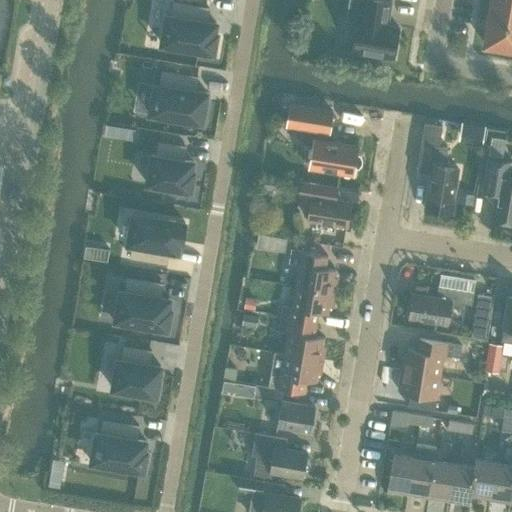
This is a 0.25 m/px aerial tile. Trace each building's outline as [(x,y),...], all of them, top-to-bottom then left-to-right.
[(364,0),(361,20),(358,20),(353,51),(395,58),(400,27),(388,25),(392,0),(389,0),(364,0)] [(511,2),(494,0),(493,0),(490,21),(511,24),(511,2)] [(167,14),(163,44),(215,52),(218,33),(216,32),(217,22),(216,22),(208,21),(210,7),(175,1),(172,15),(167,14)] [(511,24),(490,21),(486,44),(511,48),(511,24)] [(156,83),(151,113),(178,117),(177,121),(194,124),(195,120),(203,121),(204,118),(205,118),(205,117),(204,116),(206,106),(207,106),(207,105),(206,105),(207,100),(208,92),(199,90),(196,90),(199,76),(163,70),(161,84),(156,83)] [(326,139),(327,131),(330,132),(334,111),(291,103),(288,124),(303,127),(302,136),(305,142),(314,144),(310,166),(355,174),(356,168),(359,167),(360,166),(361,164),(362,162),(362,161),(363,159),(362,158),(362,156),(361,155),(360,153),(359,152),(360,145),(326,139)] [(446,166),(449,147),(440,146),(444,126),(426,123),(418,170),(432,173),(426,208),(453,213),(460,168),(446,166)] [(137,128),(122,126),(120,138),(135,140),(137,128)] [(504,156),(506,139),(493,136),(490,154),(504,156)] [(154,150),(149,180),(192,187),(196,168),(193,167),(195,157),(186,156),(188,142),(160,137),(158,151),(154,150)] [(511,222),(511,162),(489,159),(484,190),(498,193),(494,219),(511,222)] [(264,188),(275,190),(277,179),(266,177),(264,188)] [(303,182),(301,195),(313,197),(309,220),(347,226),(351,202),(337,200),(339,188),(319,185),(303,182)] [(457,202),(471,204),(473,194),(459,192),(457,202)] [(134,214),(129,243),(134,244),(132,257),(167,263),(169,250),(179,251),(181,241),(183,242),(186,222),(134,214)] [(258,233),(256,246),(285,251),(287,238),(258,233)] [(102,247),(100,258),(108,260),(110,248),(102,247)] [(296,284),(336,291),(338,278),(335,278),(336,269),(327,267),(329,255),(293,249),(291,261),(300,262),(296,284)] [(414,294),(410,317),(449,323),(452,301),(473,304),(475,291),(477,282),(441,276),(440,285),(438,297),(414,294)] [(121,290),(116,320),(139,324),(139,328),(155,330),(156,326),(168,329),(172,309),(169,309),(171,299),(162,297),(164,283),(128,277),(126,291),(121,290)] [(333,304),(336,291),(296,284),(292,306),(283,304),(281,317),(317,323),(319,311),(329,312),(330,304),(333,304)] [(478,296),(477,299),(480,302),(491,304),(491,298),(492,294),(478,292),(478,296)] [(511,341),(511,295),(510,295),(503,340),(511,341)] [(253,309),(254,299),(247,298),(246,307),(253,309)] [(245,313),(243,324),(258,327),(259,316),(245,313)] [(315,335),(317,323),(281,317),(279,329),(288,330),(285,352),(324,359),(327,346),(323,345),(325,336),(315,335)] [(453,356),(455,343),(421,337),(419,349),(409,348),(407,356),(404,356),(400,383),(403,383),(402,392),(411,393),(409,406),(436,410),(445,355),(453,356)] [(455,343),(453,356),(461,358),(463,344),(455,343)] [(499,372),(504,345),(492,343),(487,370),(499,372)] [(119,359),(114,388),(157,396),(158,392),(159,392),(159,391),(158,390),(160,380),(161,380),(161,379),(160,379),(162,366),(150,364),(153,350),(125,345),(123,359),(119,359)] [(322,372),(324,359),(285,352),(275,351),(270,385),(306,391),(308,378),(318,380),(319,372),(322,372)] [(227,366),(225,377),(265,384),(267,373),(227,366)] [(225,379),(223,391),(235,393),(237,381),(225,379)] [(256,384),(254,396),(282,401),(284,388),(256,384)] [(259,401),(255,420),(275,424),(279,405),(259,401)] [(311,430),(315,406),(282,401),(278,425),(311,430)] [(448,412),(457,413),(458,406),(449,404),(448,412)] [(504,418),(506,408),(494,406),(492,416),(504,418)] [(420,424),(422,415),(410,413),(408,422),(420,424)] [(432,426),(434,417),(422,415),(420,424),(432,426)] [(97,432),(92,462),(97,463),(96,466),(113,469),(114,465),(145,471),(148,451),(145,451),(147,441),(138,439),(140,425),(104,419),(102,433),(97,432)] [(461,431),(463,421),(450,419),(448,429),(461,431)] [(473,433),(475,423),(463,421),(461,431),(473,433)] [(511,426),(496,423),(495,433),(511,435),(511,426)] [(436,446),(439,434),(397,426),(395,438),(436,446)] [(309,451),(287,448),(288,437),(256,432),(253,454),(258,455),(255,474),(273,477),(274,471),(304,476),(309,451)] [(470,450),(472,439),(453,436),(452,447),(470,450)] [(511,502),(511,496),(511,447),(507,447),(506,456),(509,457),(507,464),(497,462),(490,499),(511,502)] [(408,493),(415,456),(394,452),(388,490),(408,493)] [(429,497),(435,459),(415,456),(408,493),(429,497)] [(60,487),(62,475),(65,460),(53,458),(50,473),(48,485),(60,487)] [(449,500),(456,463),(435,459),(429,497),(449,500)] [(490,499),(497,462),(475,459),(474,466),(475,466),(470,495),(471,496),(490,499)] [(475,466),(474,466),(456,463),(449,500),(470,504),(471,496),(470,495),(475,466)] [(218,472),(207,470),(206,477),(204,485),(216,486),(218,472)] [(241,476),(239,488),(247,489),(254,490),(253,499),(250,511),(298,511),(301,498),(285,495),(267,492),(267,493),(263,492),(265,480),(241,476)]
